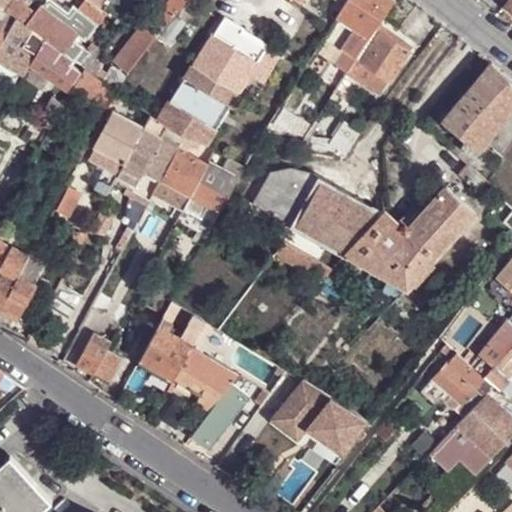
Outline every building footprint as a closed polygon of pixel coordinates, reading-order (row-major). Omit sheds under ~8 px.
[(13,0),(0,0),(0,2),(7,9),(13,0)] [(16,0),(13,0),(7,9),(18,16),(19,17),(26,8),(16,0)] [(54,0),(44,0),(41,5),(78,34),(85,39),(97,24),(78,8),(73,3),(67,10),(54,0)] [(93,0),(84,0),(78,8),(97,24),(107,12),(93,0)] [(93,0),(107,12),(118,21),(134,0),(93,0)] [(171,0),(156,21),(164,28),(175,14),(183,3),(185,0),(171,0)] [(346,0),(337,15),(361,30),(370,36),(377,27),(394,0),(346,0)] [(183,3),(175,14),(176,15),(186,23),(189,25),(197,15),(183,3)] [(78,34),(41,5),(34,13),(26,23),(28,23),(36,29),(46,37),(66,50),(73,41),(78,34)] [(19,17),(23,20),(31,11),(26,8),(19,17)] [(0,47),(6,37),(18,16),(7,9),(0,20),(4,22),(0,27),(0,47)] [(34,13),(31,11),(23,20),(26,23),(34,13)] [(193,136),(205,143),(214,128),(208,124),(224,100),(230,104),(250,71),(262,79),(270,66),(278,53),(266,45),(241,29),(244,25),(225,14),(159,117),(184,135),(186,133),(193,136)] [(6,37),(17,43),(28,23),(26,23),(23,20),(19,17),(18,16),(6,37)] [(142,26),(114,62),(128,73),(156,36),(142,26)] [(381,31),(377,27),(370,36),(357,57),(361,60),(381,31)] [(36,29),(26,48),(36,55),(46,37),(36,29)] [(354,34),(335,63),(337,65),(348,71),(357,57),(370,36),(361,30),(354,34)] [(410,50),(381,31),(361,60),(390,79),(410,50)] [(0,47),(0,59),(26,74),(32,63),(36,55),(26,48),(17,43),(6,37),(0,47)] [(32,63),(70,89),(80,73),(82,69),(72,62),(75,57),(66,50),(46,37),(36,55),(32,63)] [(95,72),(97,68),(111,47),(103,40),(83,65),(87,67),(95,72)] [(73,41),(66,50),(75,57),(80,61),(87,50),(73,41)] [(382,92),(390,79),(361,60),(357,57),(348,71),(382,92)] [(0,80),(16,90),(26,74),(0,59),(0,80)] [(511,77),(492,61),(443,120),(444,121),(478,149),(511,106),(511,77)] [(77,85),(109,105),(113,99),(118,90),(115,89),(102,79),(95,72),(87,67),(77,85)] [(106,74),(97,68),(95,72),(102,79),(106,74)] [(106,74),(102,79),(115,89),(123,79),(110,68),(106,74)] [(103,118),(109,105),(77,85),(71,98),(103,118)] [(118,102),(123,94),(118,90),(113,99),(118,102)] [(54,96),(44,115),(49,119),(56,123),(59,116),(67,103),(54,96)] [(208,124),(214,128),(230,104),(224,100),(208,124)] [(303,135),(312,122),(284,105),(272,124),(303,135)] [(114,107),(95,143),(125,160),(145,126),(114,107)] [(4,111),(0,118),(0,122),(18,133),(19,131),(24,122),(4,111)] [(159,117),(152,112),(145,126),(125,160),(119,173),(118,174),(135,183),(137,183),(139,178),(157,187),(162,177),(179,146),(184,135),(159,117)] [(64,119),(59,116),(56,123),(55,124),(59,126),(64,119)] [(49,119),(45,124),(53,127),(55,124),(56,123),(49,119)] [(344,119),(329,142),(349,146),(361,130),(344,119)] [(444,121),(438,129),(456,144),(452,148),(468,162),(478,149),(444,121)] [(42,147),(48,135),(30,125),(25,134),(23,136),(42,147)] [(184,135),(179,146),(186,150),(193,136),(186,133),(184,135)] [(59,157),(66,145),(49,135),(48,135),(42,147),(59,157)] [(74,171),(88,145),(75,138),(61,163),(74,171)] [(95,143),(90,157),(105,165),(119,173),(125,160),(95,143)] [(162,177),(191,193),(207,162),(186,150),(179,146),(162,177)] [(191,193),(220,210),(241,171),(234,168),(231,173),(209,159),(207,162),(191,193)] [(241,171),(245,164),(238,161),(234,168),(241,171)] [(470,164),(462,173),(485,195),(494,184),(470,164)] [(95,185),(108,193),(118,174),(119,173),(105,165),(95,185)] [(254,198),(295,221),(320,178),(314,175),(313,174),(298,170),(284,170),(269,174),(254,198)] [(191,193),(162,177),(157,187),(154,193),(182,208),(184,205),(191,193)] [(135,183),(133,187),(152,197),(154,193),(157,187),(139,178),(137,183),(135,183)] [(345,251),(381,212),(320,178),(295,221),(345,251)] [(406,286),(477,211),(457,193),(447,185),(406,229),(372,266),(387,275),(406,286)] [(70,186),(57,210),(70,216),(82,192),(70,186)] [(213,223),(220,210),(191,193),(184,205),(213,223)] [(406,229),(384,208),(381,212),(345,251),(372,266),(406,229)] [(187,221),(178,216),(171,229),(180,234),(187,221)] [(171,229),(163,243),(173,248),(180,234),(171,229)] [(331,266),(283,239),(278,246),(275,252),(320,278),(331,266)] [(13,245),(0,269),(0,307),(1,308),(19,275),(29,259),(30,254),(13,245)] [(46,263),(30,254),(29,259),(38,263),(35,270),(41,273),(46,263)] [(511,285),(511,256),(498,274),(511,285)] [(29,259),(19,275),(35,283),(41,273),(35,270),(38,263),(29,259)] [(35,283),(19,275),(1,308),(18,317),(35,284),(35,283)] [(406,286),(387,275),(381,285),(398,295),(406,286)] [(158,324),(170,330),(179,315),(166,309),(158,324)] [(193,313),(188,322),(192,324),(201,329),(206,321),(193,313)] [(511,320),(509,319),(482,353),(489,359),(493,364),(509,378),(511,374),(511,320)] [(140,358),(175,377),(193,344),(184,339),(170,330),(158,324),(140,358)] [(193,344),(201,329),(192,324),(184,339),(193,344)] [(76,361),(94,371),(108,346),(111,340),(93,331),(76,361)] [(453,347),(446,342),(441,349),(447,354),(453,347)] [(193,344),(175,377),(200,392),(216,402),(231,381),(238,371),(193,344)] [(108,346),(94,371),(109,379),(123,354),(108,346)] [(457,350),(424,387),(437,399),(441,394),(447,399),(453,393),(461,401),(474,386),(477,387),(486,377),(485,374),(480,370),(473,364),(457,350)] [(482,353),(473,364),(480,370),(489,359),(482,353)] [(489,359),(480,370),(485,374),(493,364),(489,359)] [(511,380),(509,378),(493,364),(485,374),(486,377),(496,385),(508,396),(511,391),(511,380)] [(0,370),(0,396),(3,399),(15,381),(0,370)] [(496,385),(486,377),(477,387),(474,386),(461,401),(456,407),(465,416),(488,393),(496,385)] [(308,425),(331,397),(303,379),(300,380),(273,418),(274,421),(297,437),(300,437),(308,425)] [(209,410),(191,434),(209,448),(250,394),(231,381),(216,402),(209,410)] [(272,390),(265,387),(255,400),(261,405),(272,390)] [(209,410),(216,402),(200,392),(195,401),(209,410)] [(465,416),(446,435),(464,452),(480,468),(511,435),(511,416),(488,393),(465,416)] [(453,393),(447,399),(456,407),(461,401),(453,393)] [(331,397),(308,425),(344,450),(367,418),(331,397)] [(386,420),(375,433),(381,438),(386,442),(397,429),(386,420)] [(439,443),(426,431),(413,445),(425,457),(430,452),(439,443)] [(439,443),(430,452),(447,470),(464,452),(446,435),(439,443)] [(0,511),(36,511),(48,501),(8,457),(0,463),(0,511)]
